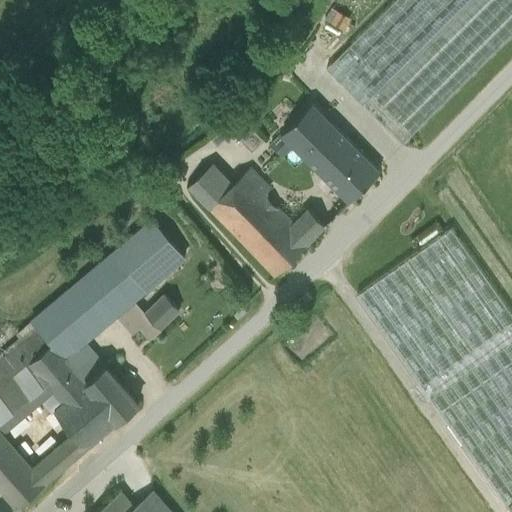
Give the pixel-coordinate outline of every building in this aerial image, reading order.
[(395,0),(326,69),(366,109),(474,0),(395,0)] [(511,0),(474,0),(366,109),(402,146),(511,36),(511,0)] [(349,18),(332,8),(325,21),(342,31),(349,18)] [(349,142),(312,104),(271,145),(282,158),(293,147),(321,174),(338,157),(336,155),(349,142)] [(222,133),(211,142),(212,143),(179,170),(188,186),(211,164),(213,166),(222,158),(234,150),(222,133)] [(379,172),(349,142),(336,155),(338,157),(321,174),(349,203),(379,172)] [(211,164),(188,186),(208,208),(232,185),(213,166),(211,164)] [(261,180),(249,168),(244,173),(255,185),(261,180)] [(255,185),(244,173),(232,185),(208,208),(274,276),(310,241),(292,223),(255,185)] [(325,226),(308,208),(292,223),(310,241),(325,226)] [(114,251),(147,290),(185,258),(152,219),(114,251)] [(511,500),(511,314),(451,228),(356,295),(505,506),(511,500)] [(147,290),(114,251),(33,319),(53,343),(66,358),(85,342),(147,290)] [(165,295),(146,313),(160,328),(179,310),(165,295)] [(21,337),(0,354),(0,388),(29,363),(53,343),(33,319),(18,332),(21,337)] [(106,366),(85,342),(66,358),(86,382),(105,366),(106,366)] [(66,358),(53,343),(29,363),(53,392),(63,403),(54,411),(86,449),(118,422),(85,383),(86,382),(66,358)] [(53,392),(29,363),(0,388),(0,429),(4,433),(53,392)] [(138,404),(105,366),(86,382),(85,383),(118,422),(138,404)] [(0,429),(0,489),(16,508),(46,483),(32,467),(4,433),(0,429)] [(59,444),(32,467),(46,483),(72,460),(59,444)] [(120,491),(95,511),(126,511),(133,506),(120,491)]
